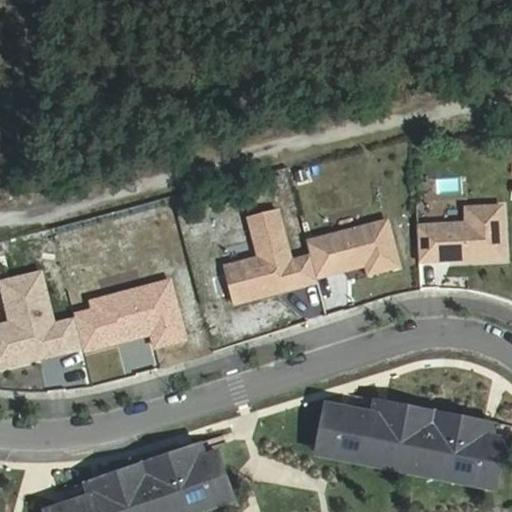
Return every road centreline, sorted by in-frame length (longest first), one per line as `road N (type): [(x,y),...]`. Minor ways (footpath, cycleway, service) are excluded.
road 1 (residential): [(511,348),(465,334),(413,337),(130,424),(36,438),(0,434)]
road 2 (track): [(511,99),(376,123),(0,220)]
